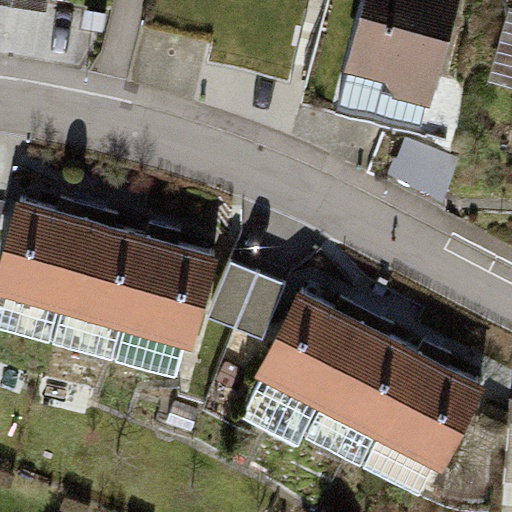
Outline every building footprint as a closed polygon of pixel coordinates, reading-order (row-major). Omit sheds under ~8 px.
[(152,0),(147,21),(176,29),(183,0),(152,0)] [(223,0),(183,0),(176,29),(213,39),(223,0)] [(437,0),(367,0),(353,56),(363,58),(362,67),(390,75),(399,90),(432,101),(453,26),(433,19),(437,0)] [(66,295),(93,201),(78,197),(74,209),(25,195),(3,277),(66,295)] [(130,314),(154,232),(107,219),(111,206),(93,201),(66,295),(130,314)] [(195,332),(218,251),(169,237),(172,224),(157,220),(154,232),(130,314),(195,332)] [(241,247),(218,304),(274,326),(296,269),(241,247)] [(327,395),(371,309),(357,301),(350,314),(305,291),(268,365),(327,395)] [(386,425),(424,350),(382,329),(388,317),(371,309),(327,395),(386,425)] [(447,455),(484,381),(438,358),(444,347),(429,339),(424,350),(386,425),(447,455)]
